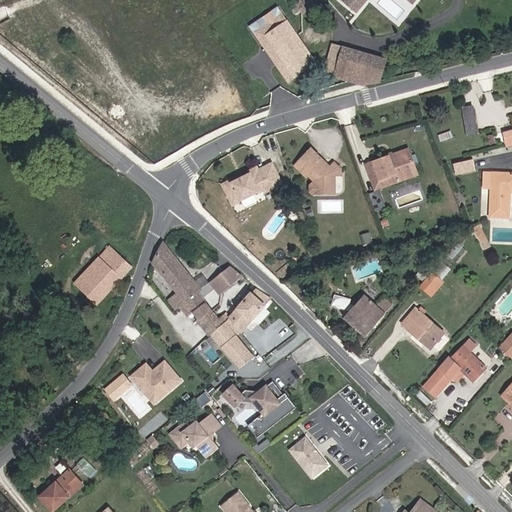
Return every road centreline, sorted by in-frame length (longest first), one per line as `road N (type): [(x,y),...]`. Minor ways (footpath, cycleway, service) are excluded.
road 1 (tertiary): [(498,511),(311,327),(167,201)]
road 2 (unclassified): [(158,193),(210,149),(257,127),(511,61)]
road 3 (residential): [(167,201),(135,290),(99,358),(0,459)]
road 4 (tertiary): [(158,193),(0,63)]
road 5 (unknown): [(454,0),(437,25),(364,43),(320,0)]
